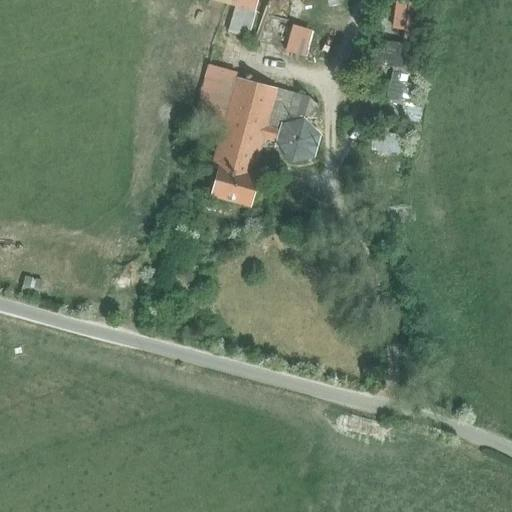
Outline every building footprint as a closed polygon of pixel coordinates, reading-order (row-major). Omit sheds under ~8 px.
[(235,3),(234,5),(226,34),(248,39),(256,11),(254,11),(256,0),(210,0),(211,0),(230,5),(231,2),(235,3)] [(395,0),(391,27),(395,28),(403,29),(402,38),(415,39),(420,4),(397,0),(395,0)] [(402,82),(405,70),(415,71),(416,57),(400,55),(401,44),(383,41),(382,52),(367,50),(365,64),(392,68),(391,71),(388,83),(392,83),(385,114),(409,121),(416,86),(402,82)] [(277,88),(235,77),(236,72),(207,64),(192,119),(221,127),(211,168),(216,169),(209,196),(250,208),(261,173),(254,171),(263,137),(275,141),(273,148),(290,165),(315,158),(320,135),(302,118),(308,97),(294,92),(277,88)] [(364,149),(399,153),(401,135),(366,131),(364,149)] [(176,325),(174,338),(192,342),(194,329),(176,325)]
